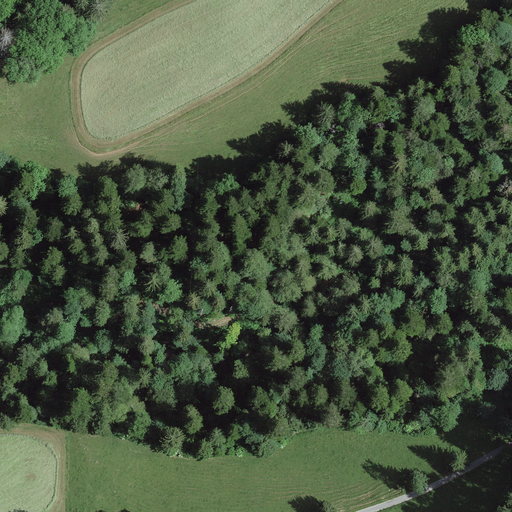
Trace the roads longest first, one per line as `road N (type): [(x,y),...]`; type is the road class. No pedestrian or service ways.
road 1 (track): [(511,255),(455,250),(368,269),(208,328),(190,328),(155,308),(93,330),(0,314)]
road 2 (track): [(368,511),(511,446)]
